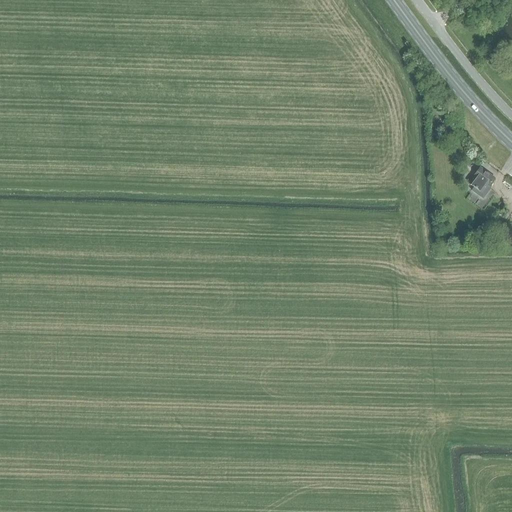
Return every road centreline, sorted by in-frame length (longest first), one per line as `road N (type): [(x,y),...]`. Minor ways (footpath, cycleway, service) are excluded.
road 1 (primary): [(511,143),(393,0)]
road 2 (unclassified): [(511,115),(417,0)]
